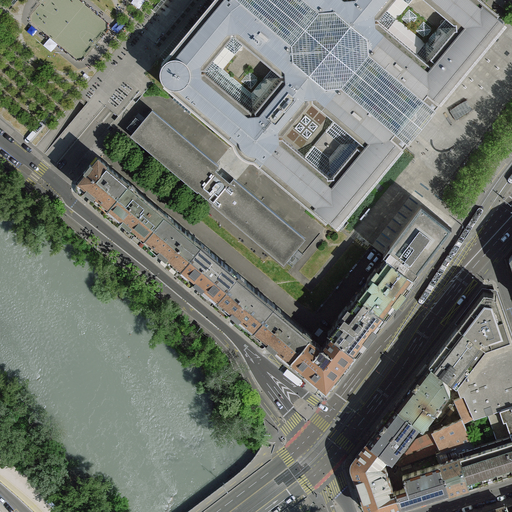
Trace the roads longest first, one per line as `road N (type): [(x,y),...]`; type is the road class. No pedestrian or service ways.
road 1 (tertiary): [(0,138),(260,364)]
road 2 (secondary): [(468,262),(380,347),(330,411)]
road 3 (secondary): [(358,426),(468,262)]
